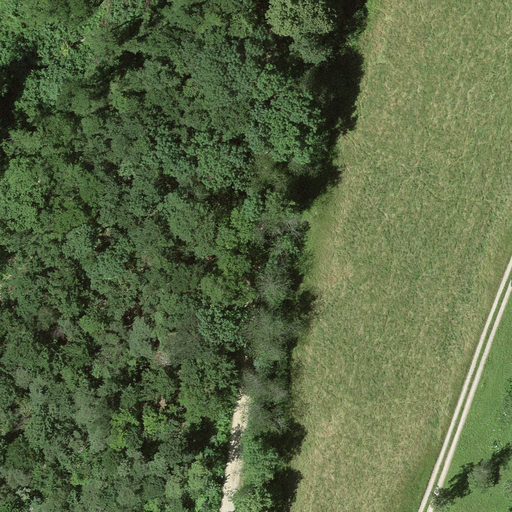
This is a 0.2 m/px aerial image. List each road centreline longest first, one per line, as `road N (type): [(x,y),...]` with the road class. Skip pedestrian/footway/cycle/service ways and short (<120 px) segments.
road 1 (track): [(230,511),(285,0)]
road 2 (track): [(431,511),(511,268)]
